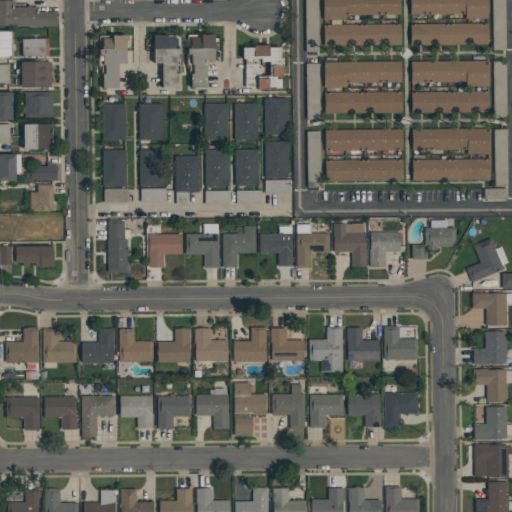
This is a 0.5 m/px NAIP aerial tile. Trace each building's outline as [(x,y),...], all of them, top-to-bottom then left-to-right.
[(0,0),(13,0),(13,1),(14,1),(14,4),(13,4),(13,6),(12,6),(12,7),(27,7),(27,6),(32,6),(32,7),(35,7),(35,10),(37,10),(37,12),(55,11),(56,26),(0,26),(0,0)] [(304,0),(317,0),(318,52),(305,52),(304,0)] [(322,0),(399,0),(399,15),(344,15),(344,20),(322,20),(322,0)] [(409,0),(486,0),(487,19),(464,19),(464,14),(409,15),(409,0)] [(491,0),(504,0),(505,50),(492,50),(491,0)] [(409,24),(486,23),(487,44),(409,45),(409,24)] [(322,25),(400,24),(400,45),(323,46),(322,25)] [(10,57),(0,57),(0,31),(10,31),(10,57)] [(200,34),(203,34),(203,35),(208,35),(208,34),(213,34),(214,62),(205,62),(206,87),(190,88),(190,74),(192,74),(192,64),(190,64),(190,55),(187,55),(187,49),(189,49),(189,46),(190,46),(190,38),(200,38),(200,34)] [(111,35),(115,35),(115,36),(119,36),(119,35),(125,35),(125,63),(117,63),(117,88),(102,89),(101,74),(104,74),(104,67),(100,67),(100,64),(102,64),(102,55),(98,55),(98,49),(100,49),(100,46),(102,46),(101,39),(111,39),(111,35)] [(177,73),(177,88),(161,88),(161,63),(153,63),(152,35),(158,35),(163,35),(166,35),(166,38),(176,38),(176,46),(177,46),(177,49),(180,49),(180,55),(176,55),(176,66),(174,66),(174,73),(177,73)] [(21,39),(47,38),(48,56),(21,56),(21,39)] [(268,45),(268,48),(279,48),(279,65),(282,65),(282,77),(276,77),(276,87),(268,87),(268,89),(256,90),(256,87),(244,87),(244,59),(242,59),(241,48),(253,48),(253,45),(268,45)] [(50,87),(20,88),(20,62),(50,61),(50,87)] [(322,62),(400,61),(400,82),(345,83),(345,87),(323,88),(322,62)] [(410,62),(487,61),(487,86),(466,86),(466,82),(410,82),(410,62)] [(492,62),(505,62),(506,118),(492,118),(492,62)] [(305,64),(318,63),(319,120),(306,120),(305,64)] [(8,83),(0,83),(0,64),(8,64),(8,83)] [(410,92),(487,91),(488,112),(410,113),(410,92)] [(11,120),(0,120),(0,92),(11,92),(11,94),(13,94),(13,105),(11,105),(11,120)] [(23,92),(51,92),(51,118),(24,118),(23,92)] [(323,92),(401,92),(401,112),(323,113),(323,92)] [(286,135),(263,135),(263,98),(286,98),(286,135)] [(161,103),(161,140),(138,140),(137,104),(161,103)] [(227,139),(203,140),(202,104),(226,103),(227,139)] [(256,140),(233,140),(233,103),(256,103),(256,140)] [(124,104),(124,140),(101,140),(100,104),(124,104)] [(9,143),(0,143),(0,124),(9,124),(9,143)] [(50,149),(22,149),(22,124),(49,124),(50,149)] [(410,129),(488,128),(489,154),(466,154),(466,150),(411,150),(410,129)] [(323,130),(401,129),(401,150),(324,151),(323,130)] [(492,129),(506,129),(506,186),(493,186),(492,129)] [(305,131),(318,131),(319,187),(306,187),(305,131)] [(287,141),(287,178),(263,178),(263,142),(287,141)] [(227,149),(227,186),(204,186),(204,149),(227,149)] [(257,186),(234,186),(233,150),(257,149),(257,186)] [(125,186),(101,187),(101,150),(124,150),(125,186)] [(161,150),(162,186),(138,187),(138,150),(161,150)] [(0,154),(14,154),(14,155),(19,155),(19,174),(14,174),(14,181),(13,181),(13,183),(0,183),(0,154)] [(174,156),(197,156),(197,192),(188,192),(188,205),(175,205),(175,192),(174,192),(174,156)] [(410,160),(488,159),(489,180),(411,181),(410,160)] [(324,160),(401,160),(402,180),(324,181),(324,160)] [(46,163),(54,163),(54,166),(55,166),(56,181),(43,181),(43,180),(25,180),(25,173),(29,173),(29,167),(46,166),(46,163)] [(263,180),(288,180),(288,194),(263,194),(263,180)] [(36,185),(51,185),(52,211),(29,211),(29,192),(36,192),(36,185)] [(164,202),(139,203),(139,189),(164,188),(164,202)] [(482,189),(506,188),(506,199),(483,199),(482,189)] [(128,189),(128,203),(103,203),(103,189),(128,189)] [(203,191),(230,191),(230,204),(203,205),(203,191)] [(235,191),(260,191),(260,204),(235,204),(235,191)] [(429,220),(445,220),(445,227),(454,227),(454,247),(436,247),(436,250),(426,250),(426,259),(410,259),(410,245),(423,245),(423,228),(429,228),(429,220)] [(107,221),(123,221),(123,230),(130,230),(130,239),(126,240),(126,267),(127,267),(127,273),(106,273),(106,240),(107,240),(107,221)] [(202,224),(217,223),(217,264),(218,264),(218,268),(203,268),(203,254),(184,254),(184,250),(185,250),(184,234),(202,234),(202,224)] [(295,233),(295,225),(309,224),(309,233),(328,233),(328,253),(310,253),(310,268),(295,268),(295,233)] [(332,224),(344,224),(362,224),(362,233),(364,233),(364,267),(350,267),(350,252),(332,253),(332,224)] [(242,226),(254,226),(254,253),(235,253),(235,267),(221,267),(221,234),(234,234),(234,227),(242,227),(242,226)] [(277,226),(290,226),(291,251),(291,266),(276,266),(276,253),(258,253),(258,234),(277,233),(277,226)] [(369,233),(399,233),(399,252),(384,252),(384,267),(369,267),(369,233)] [(148,234),(180,234),(180,254),(162,254),(162,268),(148,268),(148,250),(148,234)] [(490,238),(503,269),(470,283),(464,269),(478,263),(471,246),(490,238)] [(0,246),(10,246),(10,247),(13,247),(13,262),(12,262),(12,265),(0,265),(0,246)] [(27,267),(22,267),(22,263),(14,263),(14,246),(52,246),(52,267),(33,267),(33,263),(27,263),(27,267)] [(500,273),(511,273),(511,288),(501,288),(500,273)] [(470,293),(486,293),(486,294),(511,293),(511,304),(505,304),(505,325),(484,326),(484,309),(471,309),(470,293)] [(382,326),(397,326),(397,339),(415,339),(415,359),(382,360),(382,326)] [(21,328),(25,328),(25,327),(33,327),(33,328),(37,328),(37,362),(36,362),(36,369),(25,369),(25,370),(15,370),(15,363),(4,363),(4,342),(21,342),(21,328)] [(249,328),(265,327),(265,344),(264,344),(264,361),(232,362),(232,341),(249,341),(249,328)] [(325,327),(340,327),(340,328),(341,328),(341,331),(341,337),(341,344),(342,344),(342,345),(343,359),(341,359),(341,372),(319,372),(319,360),(307,360),(307,340),(325,340),(325,327)] [(345,328),(360,327),(360,341),(378,340),(378,361),(346,361),(345,328)] [(173,329),(178,329),(177,328),(182,328),(182,329),(188,329),(188,362),(156,362),(156,354),(155,350),(156,350),(156,342),(173,342),(173,329)] [(269,328),(285,328),(285,340),(302,340),(302,360),(270,360),(270,343),(269,343),(269,328)] [(41,329),(57,329),(57,342),(74,342),(75,362),(55,363),(55,368),(42,368),(42,363),(41,363),(41,329)] [(97,329),(113,329),(113,345),(112,345),(112,363),(80,364),(80,342),(97,342),(97,329)] [(117,329),(133,329),(133,341),(150,341),(151,362),(130,362),(130,365),(126,367),(123,370),(121,374),(117,374),(117,361),(118,361),(117,329)] [(193,329),(209,329),(209,341),(226,341),(226,361),(194,361),(194,344),(193,344),(193,329)] [(483,332),(504,331),(505,364),(487,364),(487,365),(472,365),(472,349),(483,349),(483,332)] [(471,369),(486,369),(486,370),(505,370),(505,371),(511,370),(511,383),(505,383),(506,402),(485,402),(485,385),(473,385),(473,378),(471,378),(471,369)] [(232,383),(249,383),(249,394),(264,394),(264,415),(251,415),(251,435),(233,435),(232,383)] [(270,394),(289,394),(289,385),(299,384),(299,394),(303,394),(303,428),(288,428),(288,415),(270,415),(270,394)] [(213,388),(223,388),(223,394),(226,394),(226,414),(227,413),(228,429),(212,429),(212,415),(194,415),(194,395),(208,395),(208,390),(213,390),(213,388)] [(382,393),(416,393),(416,414),(398,414),(398,428),(382,428),(382,393)] [(156,396),(168,396),(168,394),(173,394),(173,396),(189,396),(189,416),(171,416),(171,429),(156,429),(156,396)] [(346,394),(378,394),(378,412),(379,412),(379,427),(363,427),(363,415),(346,415),(346,394)] [(79,396),(113,395),(113,416),(107,416),(107,418),(103,418),(103,416),(95,416),(95,436),(80,437),(80,428),(79,428),(79,422),(80,422),(79,396)] [(308,395),(341,395),(341,415),(324,415),(324,428),(308,428),(308,395)] [(118,396),(151,396),(151,414),(152,428),(136,428),(136,417),(118,417),(118,396)] [(4,397),(38,397),(38,430),(22,430),(22,417),(4,417),(4,397)] [(43,397),(74,397),(74,414),(75,414),(75,429),(60,430),(60,417),(43,417),(43,397)] [(484,407),(505,407),(505,425),(511,425),(511,435),(505,435),(505,439),(487,439),(487,440),(472,440),(472,424),(484,424),(484,407)] [(472,445),(487,444),(487,445),(506,445),(506,447),(511,447),(511,454),(506,454),(507,477),(473,477),(473,460),(472,460),(472,445)] [(486,482),(507,482),(507,511),(474,511),(474,499),(486,499),(486,482)] [(346,488),(353,488),(353,487),(357,487),(358,488),(362,488),(363,500),(379,500),(379,511),(347,511),(347,502),(346,488)] [(383,511),(383,487),(399,487),(399,499),(417,499),(417,511),(383,511)] [(43,511),(43,489),(46,489),(46,488),(55,488),(55,489),(59,489),(59,503),(76,503),(76,511),(43,511)] [(251,488),(266,488),(266,511),(233,511),(233,501),(251,501),(251,488)] [(271,488),(287,488),(287,501),(304,501),(304,511),(272,511),(272,503),(271,503),(271,488)] [(327,488),(343,488),(343,501),(342,501),(342,511),(310,511),(310,500),(327,500),(327,488)] [(23,489),(39,489),(39,511),(6,511),(6,502),(23,502),(23,489)] [(119,511),(119,489),(134,489),(135,502),(151,502),(151,511),(119,511)] [(175,489),(191,489),(191,503),(190,503),(190,511),(158,511),(158,501),(175,501),(175,489)] [(195,489),(211,489),(211,501),(228,501),(228,511),(195,511),(196,504),(194,504),(195,489)] [(99,490),(117,490),(117,498),(113,498),(113,511),(82,511),(82,503),(99,502),(99,490)]
